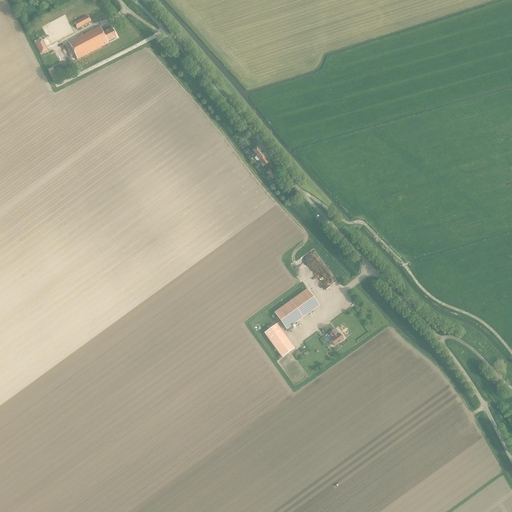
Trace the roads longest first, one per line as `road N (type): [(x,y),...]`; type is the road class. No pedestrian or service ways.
road 1 (unclassified): [(511,459),(456,361),(299,189)]
road 2 (unclassified): [(299,189),(134,0)]
road 3 (track): [(511,352),(483,323),(419,286),(363,222),(350,223)]
